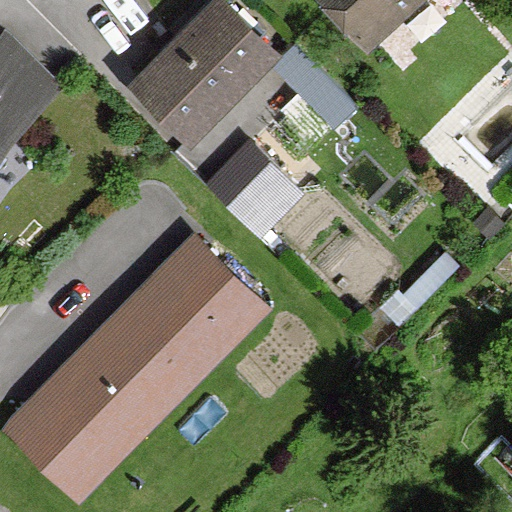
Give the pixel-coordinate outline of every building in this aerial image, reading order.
[(223,0),(152,79),(205,127),(207,126),(279,47),(279,44),(229,0),(223,0)] [(337,0),(373,35),(407,0),(337,0)] [(337,71),(304,37),(284,57),(317,91),(337,71)] [(0,149),(64,88),(18,41),(0,58),(0,149)] [(297,186),(259,148),(221,186),(259,225),(297,186)] [(208,239),(44,404),(97,457),(149,406),(163,420),(276,307),(208,239)] [(97,457),(44,404),(24,426),(91,493),(163,420),(149,406),(97,457)]
